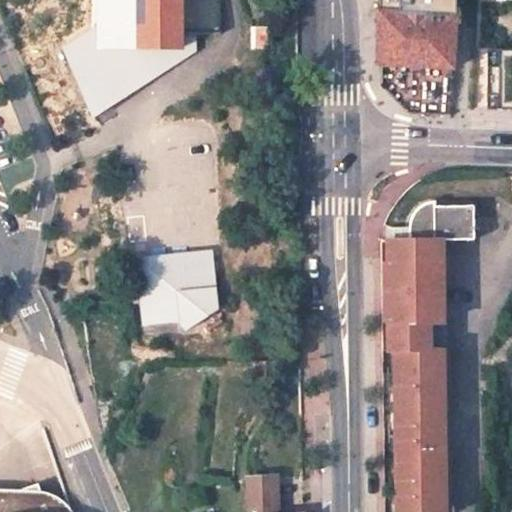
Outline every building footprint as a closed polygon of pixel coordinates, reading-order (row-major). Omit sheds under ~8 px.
[(140,47),(140,0),(100,0),(100,27),(101,45),(140,47)] [(140,0),(140,47),(181,46),(181,32),(198,32),(221,32),(221,0),(140,0)] [(377,0),(378,65),(401,66),(400,71),(407,71),(407,66),(426,67),(425,72),(432,72),(431,66),(453,67),(454,44),(464,44),(465,32),(456,31),(457,15),(422,12),(421,0),(377,0)] [(101,45),(100,27),(64,48),(95,118),(198,51),(198,32),(181,32),(181,46),(140,47),(101,45)] [(511,108),(511,48),(502,49),(502,108),(511,108)] [(450,322),(447,243),(480,241),(480,209),(444,207),(439,207),(433,208),(426,211),(419,216),(415,220),(410,229),(407,239),(407,242),(392,242),(391,351),(402,351),(402,511),(448,511),(448,351),(438,352),(438,322),(450,322)] [(182,333),(217,309),(211,250),(137,258),(144,326),(180,322),(182,333)] [(0,511),(77,511),(77,510),(68,497),(62,491),(51,486),(41,484),(38,475),(0,492),(0,511)] [(251,481),(251,511),(275,511),(274,478),(251,480),(251,481)]
